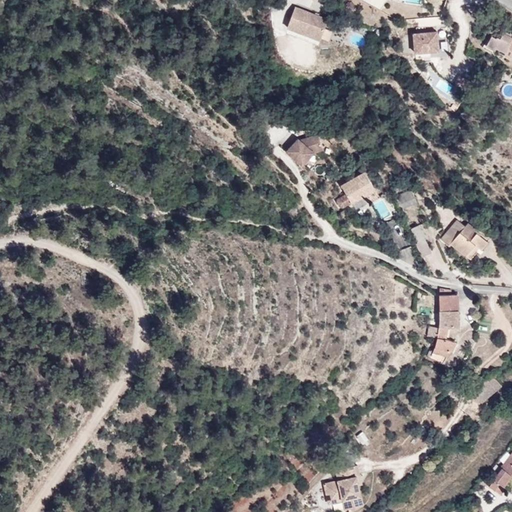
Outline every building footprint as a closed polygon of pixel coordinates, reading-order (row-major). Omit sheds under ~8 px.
[(333,20),(302,10),(299,10),(292,32),(327,43),(333,20)] [(437,32),(411,33),(412,55),(438,55),(437,32)] [(502,49),(508,53),(511,48),(511,33),(510,33),(507,39),(497,37),(492,46),(501,51),(502,49)] [(305,130),(293,144),(309,158),(321,145),(330,142),(325,127),(308,132),(305,130)] [(383,183),(372,164),(349,178),(360,196),(383,183)] [(400,191),(404,198),(412,195),(408,187),(400,191)] [(425,202),(421,192),(412,195),(404,198),(409,209),(425,202)] [(339,209),(348,205),(344,195),(335,199),(339,209)] [(384,200),(375,203),(378,218),(388,216),(384,200)] [(464,241),(478,225),(483,220),(474,212),(470,217),(462,210),(444,231),(454,238),(456,235),(464,241)] [(486,247),(493,252),(498,245),(488,236),(490,235),(478,225),(464,241),(461,245),(476,258),(486,247)] [(426,248),(433,262),(442,258),(435,244),(426,248)] [(482,264),(493,252),(486,247),(476,258),(482,264)] [(461,313),(461,294),(461,291),(459,291),(460,294),(456,294),(456,289),(444,287),(442,311),(461,313)] [(461,313),(442,311),(442,324),(451,326),(461,327),(461,313)] [(451,326),(442,324),(441,339),(438,344),(437,348),(452,353),(457,341),(449,337),(451,326)] [(427,326),(426,337),(434,338),(436,327),(427,326)] [(429,355),(433,357),(437,348),(438,344),(434,343),(429,355)] [(447,363),(452,353),(437,348),(433,357),(447,363)] [(494,374),(475,388),(484,402),(505,385),(499,378),(502,374),(498,368),(494,374)] [(362,431),(356,436),(362,446),(369,442),(362,431)] [(511,468),(510,466),(495,485),(505,493),(510,486),(511,487),(511,468)] [(359,469),(339,474),(341,484),(328,487),(332,506),(365,499),(359,469)] [(367,507),(365,499),(345,503),(347,511),(367,507)]
